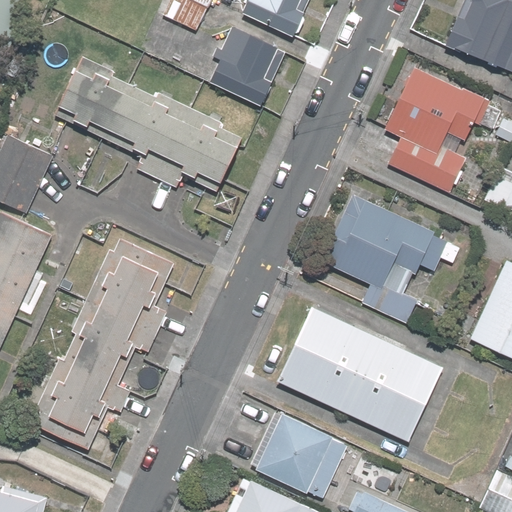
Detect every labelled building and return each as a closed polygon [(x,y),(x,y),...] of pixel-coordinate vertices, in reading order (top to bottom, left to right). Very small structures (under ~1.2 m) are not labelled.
[(0,0),(0,27),(14,0),(0,0)] [(208,0),(162,0),(156,15),(194,32),(208,0)] [(238,0),(233,13),(285,37),(301,0),(238,0)] [(511,0),(462,0),(444,44),(511,72),(511,0)] [(280,47),(225,23),(199,82),(255,106),(280,47)] [(227,146),(62,64),(41,107),(206,188),(227,146)] [(482,99),(408,66),(403,64),(374,130),(391,137),(379,165),(449,196),(465,158),(458,155),(482,99)] [(47,155),(0,132),(0,205),(18,214),(47,155)] [(511,213),(511,169),(497,207),(511,213)] [(436,241),(344,195),(312,260),(363,285),(354,302),(403,327),(417,298),(402,290),(415,263),(430,271),(436,259),(450,266),(460,246),(439,236),(436,241)] [(0,334),(45,234),(0,213),(0,334)] [(125,386),(105,377),(121,341),(152,355),(170,314),(151,305),(170,262),(158,256),(113,236),(34,416),(79,436),(89,414),(109,422),(125,386)] [(511,267),(500,262),(463,337),(511,361),(511,267)] [(303,306),(270,382),(405,441),(438,364),(303,306)] [(240,468),(299,497),(302,491),(314,497),(340,444),(268,409),(240,468)] [(511,511),(511,476),(497,468),(475,508),(482,511),(511,511)] [(304,511),(235,478),(218,511),(304,511)] [(0,511),(33,511),(40,494),(0,481),(0,511)] [(403,511),(357,490),(346,511),(403,511)]
